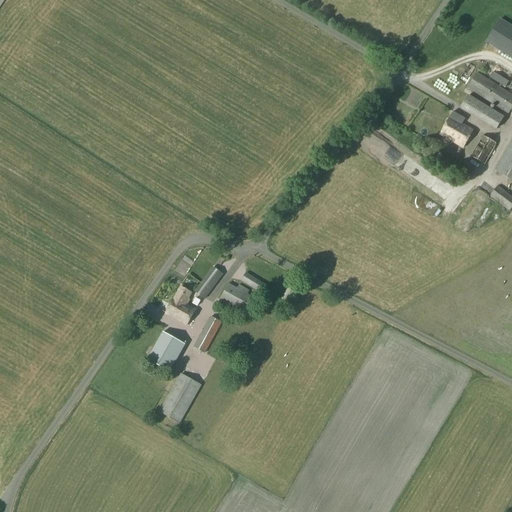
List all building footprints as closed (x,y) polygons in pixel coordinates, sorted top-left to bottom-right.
[(511,26),(500,19),(486,43),(511,59),(511,26)] [(470,64),(457,81),(468,87),(467,89),(509,115),(511,109),(511,95),(478,73),(479,71),(470,64)] [(494,72),(490,78),(505,87),(508,81),(494,72)] [(469,96),(461,108),(497,130),(504,118),(469,96)] [(452,114),(441,136),(463,148),(473,131),(456,122),(458,118),(452,114)] [(482,136),(470,158),(485,166),(497,144),(482,136)] [(511,141),(495,171),(511,180),(511,141)] [(438,200),(443,193),(428,183),(424,190),(438,200)] [(511,197),(497,187),(490,198),(510,212),(511,209),(511,197)] [(424,205),(429,201),(425,195),(419,200),(424,205)] [(449,196),(431,215),(440,223),(458,204),(449,196)] [(213,270),(195,294),(205,301),(222,277),(213,270)] [(246,273),(241,281),(263,294),(268,286),(246,273)] [(220,300),(217,306),(228,312),(231,307),(248,315),(257,299),(228,283),(220,300)] [(290,285),(278,305),(286,310),(300,290),(290,285)] [(181,288),(166,315),(187,327),(195,311),(186,306),(193,295),(181,288)] [(211,318),(195,349),(205,354),(222,324),(211,318)] [(163,334),(148,361),(170,374),(186,346),(163,334)] [(182,375),(161,411),(175,419),(196,383),(182,375)]
